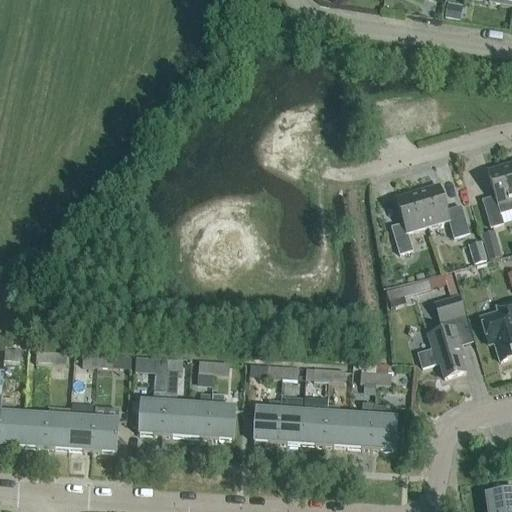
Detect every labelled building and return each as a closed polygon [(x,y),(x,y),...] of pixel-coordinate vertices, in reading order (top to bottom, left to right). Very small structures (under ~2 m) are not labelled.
[(511,0),(490,0),(490,5),(511,9),(511,0)] [(445,22),(460,25),(463,9),(447,7),(445,22)] [(495,201),(483,204),(491,232),(504,228),(501,217),(511,213),(511,178),(509,169),(488,175),(495,201)] [(418,196),(428,232),(449,226),(454,243),(470,238),(462,210),(447,215),(439,189),(418,196)] [(428,232),(418,196),(396,202),(404,228),(391,231),(400,259),(413,255),(408,238),(428,232)] [(494,234),(482,238),(490,264),(502,260),(494,234)] [(480,245),(468,249),(474,268),(486,265),(480,245)] [(451,277),(443,279),(450,304),(458,301),(451,277)] [(435,308),(441,327),(464,320),(458,301),(450,304),(435,308)] [(500,366),(511,362),(511,306),(496,311),(497,312),(502,311),(506,323),(483,330),(489,349),(495,348),(500,366)] [(455,331),(428,339),(433,354),(418,358),(423,373),(440,368),(445,383),(466,377),(461,361),(464,360),(455,331)] [(6,354),(6,365),(20,366),(21,355),(6,354)] [(36,356),(36,368),(51,369),(52,357),(36,356)] [(52,357),(51,369),(66,370),(67,358),(52,357)] [(83,359),(82,371),(97,372),(98,360),(83,359)] [(98,360),(97,372),(112,373),(113,361),(98,360)] [(157,375),(156,397),(165,398),(166,375),(169,375),(170,364),(167,364),(157,364),(157,375)] [(170,364),(169,375),(182,376),(182,365),(170,364)] [(199,377),(215,378),(216,367),(199,366),(199,377)] [(229,368),(216,367),(215,378),(229,379),(229,368)] [(268,382),(282,382),(282,371),(268,370),(268,382)] [(297,383),(298,372),(282,371),(282,382),(297,383)] [(314,384),(328,385),(329,374),(315,373),(314,384)] [(345,376),(329,374),(328,385),(344,386),(345,376)] [(361,387),(375,388),(376,378),(361,377),(361,387)] [(391,389),(392,379),(376,378),(375,388),(391,389)] [(164,440),(188,441),(190,409),(177,408),(178,399),(168,398),(167,408),(164,440)] [(188,441),(211,443),(214,401),(212,401),(212,399),(200,398),(199,410),(190,409),(188,441)] [(167,408),(164,407),(165,400),(153,399),(152,407),(144,406),(141,438),(164,440),(167,408)] [(214,401),(211,443),(234,444),(236,412),(223,411),(224,402),(214,401)] [(3,417),(1,450),(24,451),(26,419),(14,418),(15,404),(2,403),(1,417),(3,417)] [(304,417),(302,450),(325,452),(328,418),(328,409),(328,406),(305,405),(304,417)] [(256,414),(254,447),(254,452),(268,453),(269,448),(277,449),(281,449),(284,416),(279,415),(279,406),(268,406),(268,415),(256,414)] [(351,420),(348,453),(371,454),(373,421),(374,409),(374,408),(362,408),(362,421),(351,420)] [(328,418),(325,452),(348,453),(351,420),(339,419),(339,410),(328,409),(328,418)] [(373,421),(371,454),(395,456),(397,423),(385,422),(386,410),(374,409),(373,421)] [(96,423),(94,456),(116,457),(119,414),(95,412),(94,423),(96,423)] [(284,416),(281,449),(302,450),(304,417),(284,416)] [(26,419),(24,451),(47,453),(50,420),(26,419)] [(50,420),(47,453),(71,454),(73,422),(50,420)] [(73,422),(71,454),(94,456),(96,423),(94,423),(73,422)] [(489,511),(511,511),(511,492),(487,496),(489,511)]
